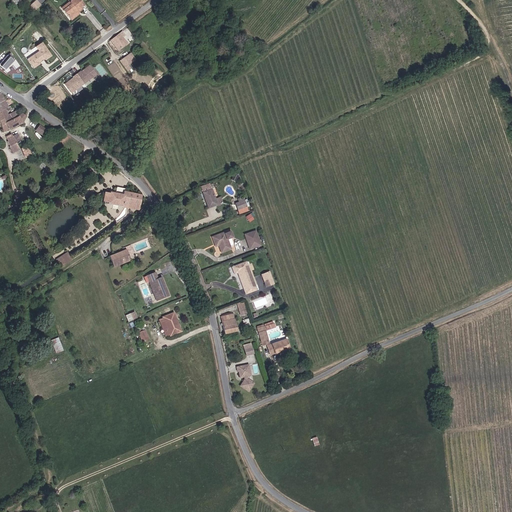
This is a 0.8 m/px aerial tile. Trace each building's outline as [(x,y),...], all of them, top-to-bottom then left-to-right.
[(35,12),(42,6),(37,0),(30,7),(35,12)] [(78,14),(77,11),(82,8),(85,5),(81,0),(72,0),(70,2),(72,5),(63,11),(70,20),(78,14)] [(63,11),(72,5),(70,2),(61,9),(63,11)] [(125,43),(120,37),(122,35),(120,32),(109,40),(116,50),(125,43)] [(46,60),(51,57),(41,42),(36,46),(39,51),(28,59),(34,68),(39,65),(38,63),(40,61),(39,59),(41,58),(43,59),(45,58),(46,60)] [(133,66),(130,62),(137,56),(133,50),(122,59),(130,68),(133,66)] [(20,67),(11,53),(0,64),(0,67),(7,74),(20,67)] [(71,97),(98,75),(91,67),(82,74),(81,73),(72,80),(73,83),(65,89),(71,97)] [(7,108),(8,107),(0,94),(0,111),(3,110),(7,108)] [(11,116),(7,108),(3,110),(5,113),(13,128),(24,123),(29,116),(25,113),(21,118),(18,112),(11,116)] [(5,113),(3,110),(0,111),(0,121),(2,121),(8,131),(13,128),(5,113)] [(48,126),(39,122),(37,128),(46,132),(48,126)] [(18,137),(15,133),(10,136),(13,141),(12,141),(15,146),(20,143),(21,143),(18,137)] [(23,149),(20,143),(15,146),(13,147),(16,152),(23,149)] [(207,208),(215,205),(211,195),(217,193),(215,188),(208,191),(206,187),(200,189),(207,208)] [(104,204),(140,211),(145,195),(121,190),(120,194),(112,192),(108,191),(105,202),(104,204)] [(236,210),(245,207),(242,198),(236,200),(237,204),(234,205),(236,210)] [(250,222),(254,219),(251,213),(246,216),(250,222)] [(220,252),(229,249),(224,233),(210,237),(213,243),(216,242),(217,245),(220,252)] [(249,252),(260,248),(255,234),(245,238),(249,252)] [(113,264),(131,258),(127,247),(110,254),(113,264)] [(59,265),(70,261),(67,253),(56,258),(59,265)] [(243,296),(255,291),(245,262),(231,267),(234,274),(239,272),(240,275),(236,277),(243,296)] [(160,298),(171,294),(167,285),(166,285),(165,284),(167,284),(163,274),(160,276),(157,270),(145,274),(148,281),(150,280),(152,279),(160,298)] [(265,288),(273,285),(269,274),(262,276),(265,288)] [(158,299),(160,298),(152,279),(150,280),(158,299)] [(239,316),(247,314),(243,301),(235,303),(239,316)] [(131,318),(140,315),(137,308),(128,311),(131,318)] [(170,334),(179,330),(175,322),(177,320),(174,311),(162,315),(162,316),(158,317),(166,335),(169,333),(170,334)] [(222,333),(239,330),(236,319),(229,320),(227,315),(220,317),(223,323),(219,324),(222,333)] [(139,339),(145,337),(142,328),(136,331),(139,339)] [(59,337),(51,339),(56,353),(64,350),(59,337)] [(243,344),(246,356),(254,353),(251,342),(243,344)] [(274,355),(288,351),(286,342),(272,346),(274,355)] [(269,357),(274,355),(272,346),(266,348),(269,357)] [(248,390),(254,381),(247,377),(246,375),(250,374),(248,363),(236,366),(237,370),(238,370),(239,376),(244,375),(244,378),(240,385),(248,390)]
